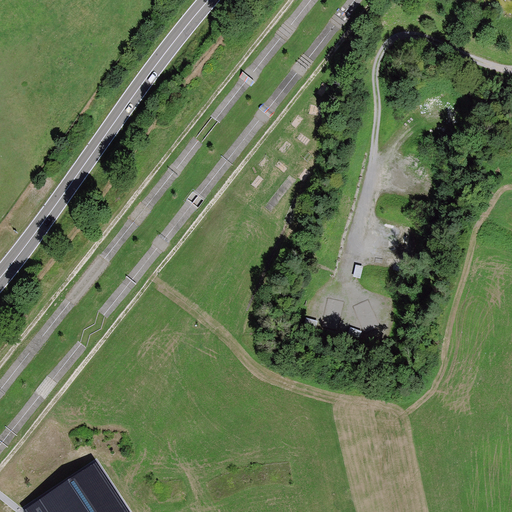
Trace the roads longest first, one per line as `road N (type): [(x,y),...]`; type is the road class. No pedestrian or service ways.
road 1 (track): [(511,71),(417,38),(386,49),(375,72),(370,183),(330,314)]
road 2 (primary): [(0,276),(209,0)]
